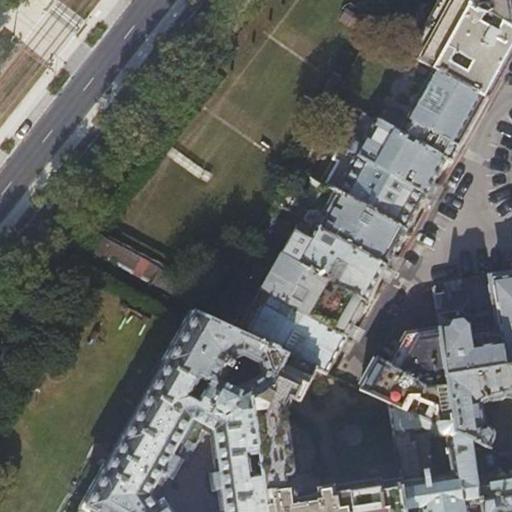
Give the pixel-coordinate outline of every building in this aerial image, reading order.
[(511,54),(511,27),(459,0),(439,0),(409,56),(434,70),(487,99),(506,64),(511,54)] [(511,0),(459,0),(511,27),(511,0)] [(471,128),(487,99),(434,70),(399,134),(444,159),(451,163),(471,128)] [(354,139),(347,152),(425,195),(433,179),(444,159),(399,134),(375,121),(362,144),(354,139)] [(338,160),(323,186),(336,193),(405,231),(416,211),(425,195),(347,152),(338,147),(333,157),(338,160)] [(314,202),(323,186),(292,169),(272,204),(292,215),(302,195),(314,202)] [(336,193),(315,228),(386,266),(397,246),(405,231),(336,193)] [(280,255),(282,256),(366,302),(371,294),(381,275),(386,266),(315,228),(301,220),(295,230),(294,230),(280,255)] [(282,256),(262,291),(346,338),(356,320),(366,302),(282,256)] [(511,275),(491,279),(496,313),(467,317),(464,292),(434,296),(440,332),(447,378),(511,367),(511,275)] [(262,291),(238,332),(287,355),(315,369),(327,374),(338,355),(346,338),(262,291)] [(271,389),(277,381),(287,355),(238,332),(192,311),(83,508),(84,508),(81,511),(268,511),(253,398),(259,397),(271,389)] [(407,337),(389,366),(427,389),(449,388),(447,378),(440,332),(405,335),(407,337)] [(299,403),(315,369),(287,355),(277,381),(271,389),(259,397),(253,398),(268,511),(405,511),(400,482),(380,485),(380,482),(302,493),(302,496),(297,497),(296,494),(293,491),(288,488),(286,488),(284,478),(291,478),(292,476),(293,474),(284,412),(288,410),(290,407),(291,404),(290,401),(290,399),(299,403)] [(454,422),(449,388),(427,389),(389,366),(377,359),(373,365),(364,381),(359,389),(378,398),(387,402),(435,425),(454,422)] [(511,367),(447,378),(449,388),(454,422),(456,434),(469,440),(488,449),(494,437),(493,435),(491,431),(488,430),(485,429),(481,405),(501,394),(511,392),(511,367)] [(387,402),(378,398),(389,413),(387,402)] [(454,422),(435,425),(387,402),(389,413),(400,482),(405,511),(481,511),(469,440),(456,434),(454,422)] [(488,449),(469,440),(481,511),(511,511),(511,470),(504,472),(505,478),(488,480),(490,487),(485,488),(482,472),(488,472),(493,465),(490,450),(488,449)]
